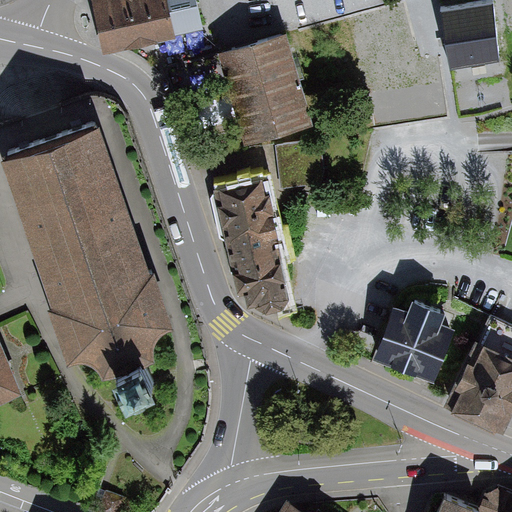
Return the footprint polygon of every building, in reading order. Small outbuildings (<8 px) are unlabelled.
[(95,0),(105,45),(178,29),(178,26),(205,20),(200,0),(95,0)] [(490,0),(456,0),(442,2),(452,63),(500,55),(490,0)] [(313,119),(286,24),(216,43),(244,139),(313,119)] [(155,376),(147,359),(155,355),(155,346),(155,337),(161,328),(175,324),(154,265),(150,266),(98,117),(0,150),(52,300),(47,302),(67,360),(77,357),(86,357),(93,361),(98,367),(103,374),(118,371),(126,389),(155,376)] [(308,138),(276,143),(281,185),(329,179),(324,144),(309,146),(308,138)] [(225,257),(270,248),(257,182),(212,191),(225,257)] [(270,248),(225,257),(233,300),(261,316),(277,312),(281,303),(270,248)] [(433,370),(454,319),(442,314),(447,301),(414,288),(408,301),(396,296),(376,347),(433,370)] [(511,406),(511,322),(487,310),(446,398),(504,424),(511,406)] [(0,405),(23,396),(0,346),(0,405)] [(482,500),(477,511),(506,511),(511,498),(511,485),(498,480),(485,486),(480,499),(482,500)] [(477,511),(482,500),(480,499),(445,485),(433,511),(477,511)] [(319,511),(288,492),(275,511),(319,511)]
